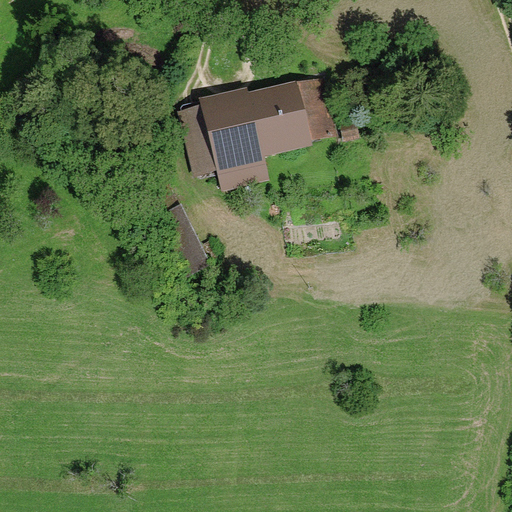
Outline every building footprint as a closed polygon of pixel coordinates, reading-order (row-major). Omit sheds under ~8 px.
[(299,86),(297,79),(251,91),(250,87),(198,100),(201,109),(217,173),(222,193),(269,180),(264,159),(314,146),(312,140),(299,86)] [(324,81),(299,86),(312,140),(337,134),(324,81)] [(197,179),(217,173),(201,109),(180,114),(197,179)] [(353,124),(337,125),(338,140),(354,139),(353,124)] [(211,264),(182,208),(154,222),(183,279),(211,264)]
